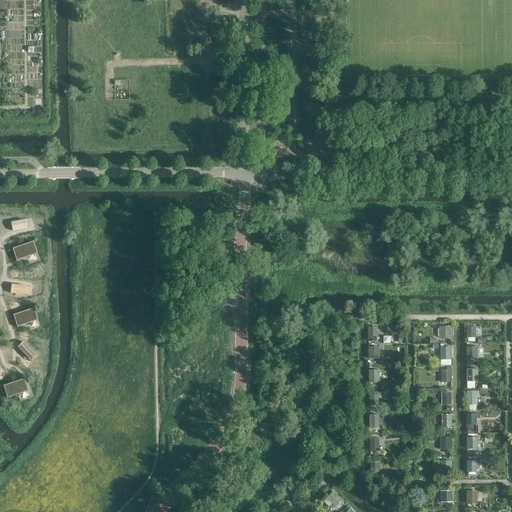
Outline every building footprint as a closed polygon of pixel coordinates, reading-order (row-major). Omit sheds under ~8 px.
[(22,220),(10,223),(12,232),(24,229),(22,220)] [(33,243),(12,249),(16,262),(37,255),(33,243)] [(11,285),(10,294),(22,295),(23,286),(11,285)] [(33,309),(13,316),(17,328),(37,321),(33,309)] [(380,327),(366,326),(365,343),(380,344),(380,327)] [(435,327),(436,344),(447,343),(447,327),(435,327)] [(23,342),(17,348),(28,359),(34,354),(23,342)] [(460,345),(460,362),(475,362),(475,345),(460,345)] [(380,370),(366,370),(366,387),(380,387),(380,370)] [(435,373),(435,391),(448,391),(448,373),(435,373)] [(24,381),(3,387),(7,399),(27,393),(24,381)] [(461,395),(461,412),(474,412),(474,395),(461,395)] [(380,410),(367,410),(367,430),(380,430),(380,410)] [(479,432),(480,416),(468,416),(468,432),(479,432)] [(435,418),(435,435),(448,435),(448,418),(435,418)] [(371,450),(381,450),(381,438),(371,438),(371,450)] [(462,441),(462,457),(474,456),(474,441),(462,441)] [(468,472),(478,472),(477,460),(468,460),(468,472)] [(382,462),(369,461),(368,480),(382,480),(382,462)] [(435,461),(435,473),(448,473),(448,461),(435,461)] [(308,478),(302,484),(311,493),(317,487),(308,478)] [(454,501),(454,490),(441,490),(441,501),(454,501)] [(461,493),(461,508),(474,509),(474,493),(461,493)]
